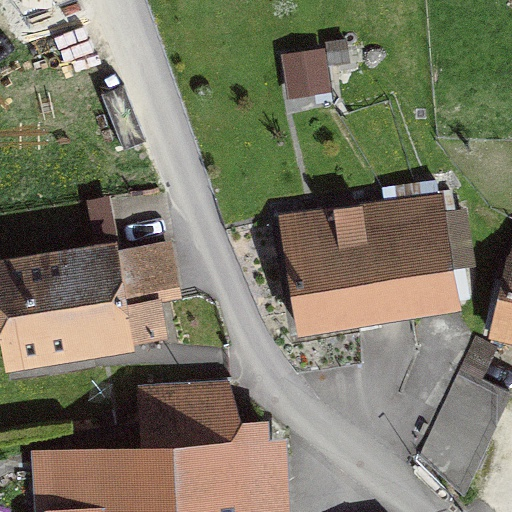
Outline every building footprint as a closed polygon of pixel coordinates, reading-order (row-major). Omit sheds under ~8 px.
[(300,329),(456,304),(438,195),(282,217),(300,329)] [(0,265),(0,314),(7,360),(162,334),(156,300),(125,306),(115,248),(0,265)] [(511,260),(501,258),(496,275),(508,277),(495,331),(511,334),(511,260)] [(420,454),(462,492),(509,390),(460,368),(420,454)] [(267,439),(261,421),(238,424),(226,382),(141,387),(143,431),(69,433),(71,449),(37,451),(40,511),(247,511),(246,489),(270,490),(267,439)]
